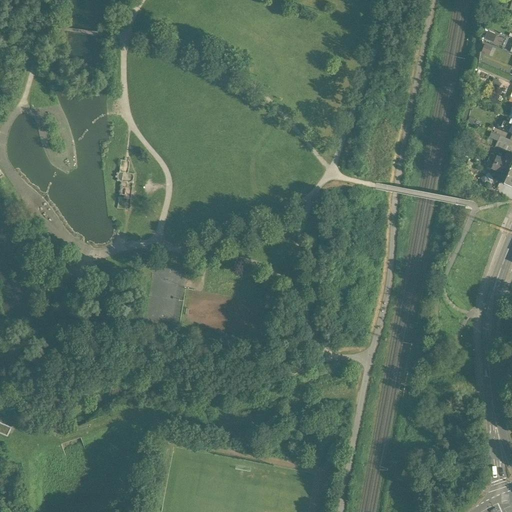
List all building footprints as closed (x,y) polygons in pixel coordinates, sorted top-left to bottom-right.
[(488,32),(486,40),(502,44),(504,35),(488,32)] [(482,52),(490,55),(493,46),(485,44),(482,52)] [(509,124),(503,122),(500,130),(511,135),(511,134),(511,119),(511,120),(509,124)] [(475,130),(470,134),(475,140),(481,136),(475,130)] [(500,136),(491,133),(489,137),(498,141),(500,136)] [(511,144),(511,141),(500,136),(498,141),(495,147),(508,153),(508,152),(509,152),(511,144)] [(511,153),(509,152),(508,152),(508,153),(505,160),(502,167),(511,171),(511,153)] [(497,157),(490,154),(488,161),(494,163),(497,157)] [(505,160),(497,157),(494,163),(502,167),(505,160)] [(121,161),(119,173),(121,172),(123,173),(128,174),(129,162),(126,161),(121,161)] [(494,163),(488,161),(485,167),(491,169),(494,163)] [(502,167),(494,163),(491,169),(499,173),(502,167)] [(457,167),(455,176),(463,180),(467,172),(457,167)] [(511,188),(511,171),(502,167),(499,173),(495,181),(511,188)] [(128,174),(123,173),(122,182),(126,182),(133,183),(134,175),(128,174)] [(133,183),(126,182),(122,182),(121,182),(119,194),(122,196),(124,196),(124,198),(131,199),(133,183)] [(117,209),(130,210),(131,199),(124,198),(119,198),(117,209)] [(0,423),(0,433),(7,437),(10,429),(0,423)]
